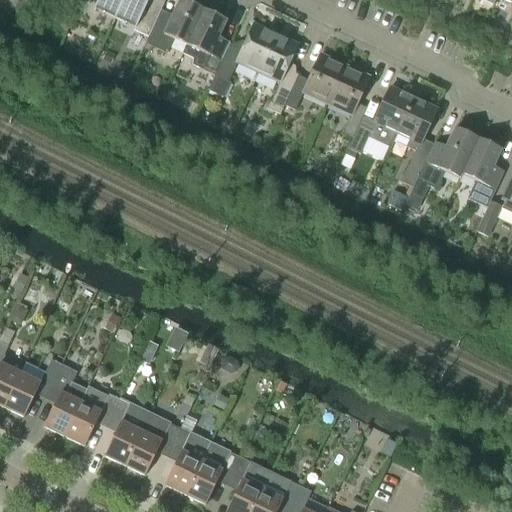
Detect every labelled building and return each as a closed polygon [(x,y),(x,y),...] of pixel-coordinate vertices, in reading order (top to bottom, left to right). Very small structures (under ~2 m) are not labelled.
[(90,0),(97,3),(93,10),(114,20),(123,0),(90,0)] [(123,0),(114,20),(149,36),(157,19),(165,1),(162,0),(123,0)] [(173,40),(186,46),(203,11),(180,1),(169,25),(157,19),(149,36),(145,45),(167,55),(173,40)] [(214,46),(225,22),(203,11),(186,46),(182,55),(193,60),(192,66),(214,77),(226,52),(214,46)] [(229,44),(226,52),(214,77),(213,78),(227,84),(228,83),(236,64),(257,74),(275,36),(253,25),(244,45),(243,44),(242,44),(236,48),(229,44)] [(269,103),(282,110),(284,107),(298,77),(291,74),(290,68),(291,66),(288,65),(297,46),(275,36),(257,74),(278,84),(269,103)] [(113,57),(105,53),(102,60),(109,64),(113,57)] [(308,82),(298,77),(284,107),(294,112),(303,93),(327,105),(344,68),(320,56),(308,82)] [(342,134),(353,139),(363,118),(362,118),(366,110),(356,105),(368,79),(344,68),(327,105),(351,116),(342,134)] [(223,99),(230,84),(228,83),(227,84),(213,78),(207,91),(223,99)] [(388,149),(389,149),(396,135),(413,100),(389,89),(373,123),(363,118),(353,139),(345,156),(353,160),(356,154),(360,156),(362,152),(382,162),(388,149)] [(436,111),(413,100),(396,135),(409,141),(406,148),(416,153),(436,111)] [(444,173),(458,180),(477,140),(454,130),(446,148),(434,143),(425,163),(416,182),(436,191),(444,173)] [(486,140),(484,144),(477,140),(458,180),(459,180),(461,176),(475,182),(466,200),(486,209),(503,173),(492,167),(500,151),(496,149),(497,146),(486,140)] [(412,191),(416,182),(425,163),(413,157),(400,185),(412,191)] [(511,214),(511,178),(502,200),(505,202),(501,210),(511,214)] [(401,212),(407,200),(394,194),(388,206),(401,212)] [(487,239),(501,210),(489,205),(476,234),(487,239)] [(506,269),(511,245),(511,243),(500,241),(494,266),(506,269)] [(19,275),(12,288),(21,293),(28,279),(19,275)] [(16,308),(9,321),(19,326),(26,313),(16,308)] [(118,320),(111,316),(104,329),(112,333),(118,320)] [(8,347),(0,343),(0,407),(3,409),(20,374),(24,366),(4,356),(8,347)] [(236,362),(228,358),(222,360),(220,365),(222,370),(230,374),(236,373),(238,368),(236,362)] [(40,384),(20,374),(3,409),(23,419),(37,390),(47,395),(58,371),(61,366),(51,361),(40,384)] [(58,371),(47,395),(56,400),(43,428),(63,438),(80,403),(86,391),(71,384),(76,374),(61,366),(58,371)] [(287,385),(279,382),(274,392),(282,396),(287,385)] [(86,391),(80,403),(63,438),(84,448),(97,420),(107,425),(118,400),(109,396),(107,398),(87,388),(86,391)] [(227,401),(219,397),(214,407),(223,411),(227,401)] [(107,425),(117,429),(103,457),(123,467),(140,432),(149,414),(119,400),(118,400),(107,425)] [(144,477),(158,449),(168,454),(179,430),(169,425),(170,424),(149,414),(140,432),(123,467),(144,477)] [(189,435),(179,430),(168,454),(177,459),(164,487),(184,497),(210,443),(190,434),(189,435)] [(218,478),(228,483),(239,459),(230,454),(230,453),(210,443),(184,497),(205,506),(218,478)] [(226,511),(251,511),(270,473),(250,463),(250,464),(239,459),(228,483),(238,488),(226,511)] [(251,511),(276,511),(279,507),(289,511),(300,488),(270,473),(251,511)] [(310,493),(300,488),(289,511),(306,511),(302,510),(310,493)]
